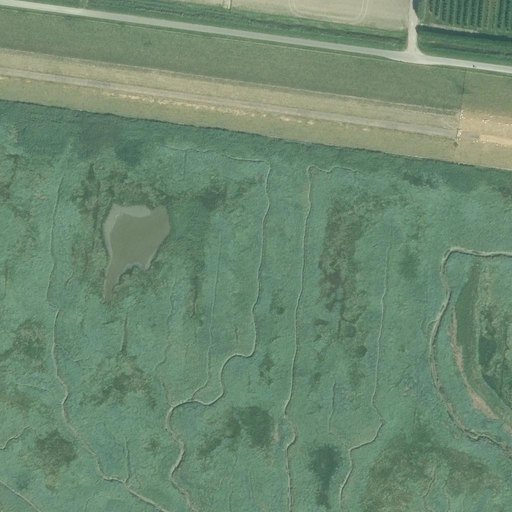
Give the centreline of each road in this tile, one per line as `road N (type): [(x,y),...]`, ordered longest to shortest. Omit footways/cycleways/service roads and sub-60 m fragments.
road 1 (track): [(511,142),(0,71)]
road 2 (unclassified): [(511,71),(0,2)]
